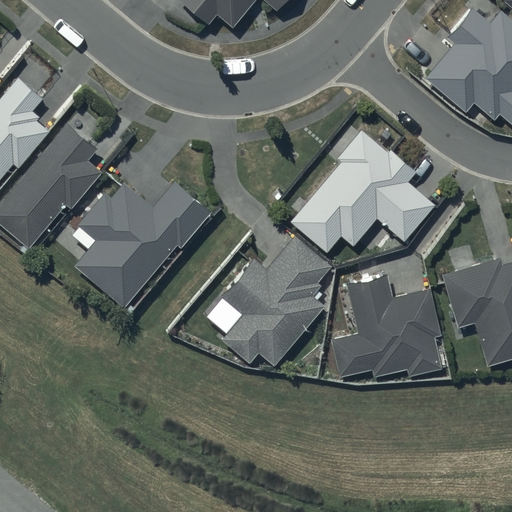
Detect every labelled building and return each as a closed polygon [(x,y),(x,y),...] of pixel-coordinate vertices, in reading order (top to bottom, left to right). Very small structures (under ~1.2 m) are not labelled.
[(180,0),(209,24),(217,15),(233,28),(256,0),(263,0),(277,11),(286,0),(180,0)] [(511,21),(500,12),(490,24),(470,8),(445,38),(453,44),(425,79),(466,112),(474,103),(494,120),(500,113),(511,122),(511,21)] [(15,73),(0,90),(0,173),(11,160),(16,164),(47,127),(35,117),(38,114),(30,107),(41,95),(15,73)] [(66,119),(0,198),(0,222),(27,244),(64,201),(69,205),(101,169),(86,156),(95,145),(66,119)] [(415,172),(363,128),(336,159),(340,163),(290,221),(326,252),(341,234),(353,244),(376,217),(403,240),(433,205),(406,182),(415,172)] [(152,206),(123,182),(110,198),(105,194),(78,226),(97,241),(75,268),(124,308),(177,244),(182,249),(213,211),(174,179),(152,206)] [(333,267),(294,236),(266,271),(253,260),(207,318),(227,334),(221,341),(249,363),(259,352),(276,365),(324,305),(313,297),(322,285),(319,283),(333,267)] [(499,257),(442,275),(458,328),(473,324),(486,366),(511,358),(511,262),(502,266),(499,257)] [(387,275),(349,285),(361,335),(333,341),(342,375),(372,367),(375,377),(407,369),(409,376),(443,368),(436,338),(442,336),(430,288),(392,297),(387,275)]
